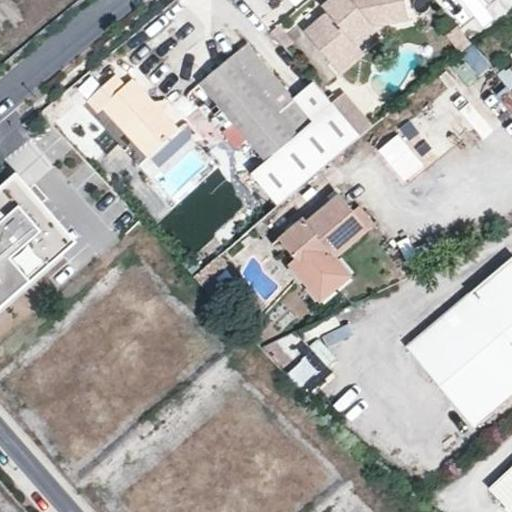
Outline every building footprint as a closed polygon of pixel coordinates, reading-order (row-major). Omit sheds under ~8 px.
[(311,0),(325,15),(303,33),(330,64),(354,44),(373,27),(407,22),(401,0),(311,0)] [(278,22),(270,30),(285,48),(294,40),(278,22)] [(473,44),(458,29),(446,39),(460,55),(473,44)] [(316,83),(296,100),(247,44),(199,86),(227,120),(218,128),(227,139),(237,131),(266,164),(251,177),(276,207),(319,171),(362,136),(335,104),(316,83)] [(364,56),(354,44),(330,64),(341,76),(364,56)] [(100,118),(110,110),(150,156),(180,131),(139,85),(132,91),(120,77),(88,104),(100,118)] [(347,93),(335,104),(362,136),(374,125),(347,93)] [(444,93),(373,149),(403,187),(474,130),(444,93)] [(0,303),(74,238),(12,168),(0,178),(0,303)] [(350,207),(339,194),(309,221),(302,211),(278,233),(296,255),(286,264),(319,300),(350,272),(334,254),(366,225),(350,207)] [(360,198),(350,207),(366,225),(377,217),(360,198)] [(511,260),(509,257),(400,348),(468,427),(511,389),(511,260)] [(215,299),(223,293),(212,280),(225,267),(218,258),(195,278),(215,299)] [(511,511),(511,468),(489,490),(506,511),(511,511)]
